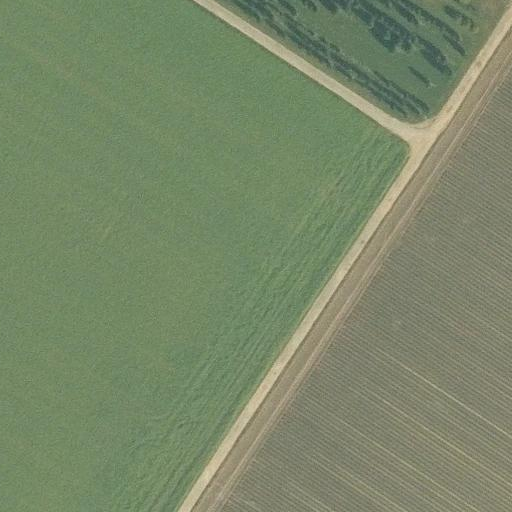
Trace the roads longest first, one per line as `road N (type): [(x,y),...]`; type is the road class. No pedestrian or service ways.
road 1 (track): [(423,147),(184,511)]
road 2 (track): [(198,0),(423,147)]
road 3 (track): [(423,147),(511,13)]
